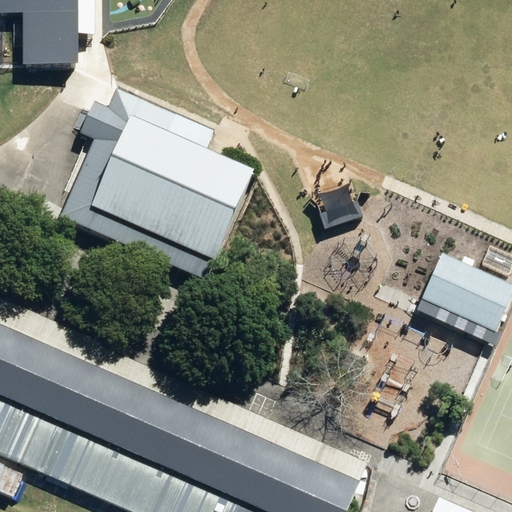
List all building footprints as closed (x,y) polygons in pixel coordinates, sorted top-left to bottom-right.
[(23,47),(23,64),(79,63),(78,33),(78,0),(0,0),(0,12),(13,12),(14,47),(23,47)] [(94,0),(78,0),(78,33),(94,34),(94,0)] [(216,129),(116,87),(108,107),(95,101),(81,133),(95,139),(61,217),(209,280),(256,168),(208,148),(216,129)] [(327,213),(328,224),(333,220),(342,217),(350,214),(359,214),(355,208),(352,200),(349,190),(349,183),(346,185),(338,189),(329,192),(323,193),(317,193),(322,198),(325,205),(327,213)] [(319,213),(325,229),(326,229),(357,219),(363,216),(358,201),(319,213)] [(511,283),(443,253),(422,298),(496,332),(511,296),(511,283)] [(496,332),(422,298),(417,310),(496,344),(500,333),(496,332)] [(351,511),(362,487),(0,330),(0,493),(12,499),(28,462),(144,511),(351,511)] [(434,511),(470,511),(439,501),(434,511)]
